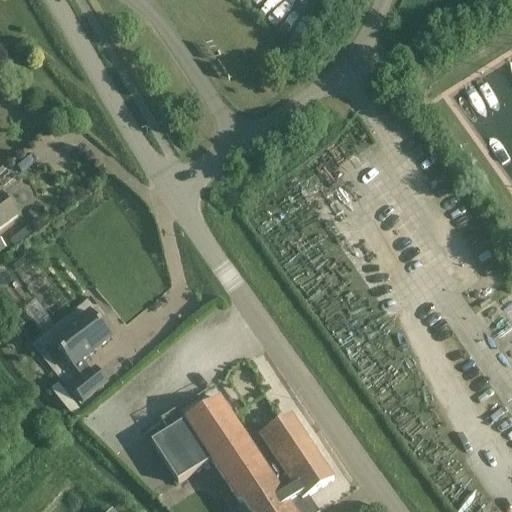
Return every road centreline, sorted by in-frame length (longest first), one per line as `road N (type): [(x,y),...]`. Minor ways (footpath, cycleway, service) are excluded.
road 1 (tertiary): [(394,511),(176,192)]
road 2 (unknown): [(414,239),(402,282),(404,327),(511,506)]
road 3 (unclassified): [(176,192),(345,77),(368,45),(382,0)]
road 4 (tertiary): [(176,192),(58,0)]
road 5 (unknown): [(345,77),(376,129),(414,239)]
road 6 (unknown): [(414,239),(468,326),(511,370)]
